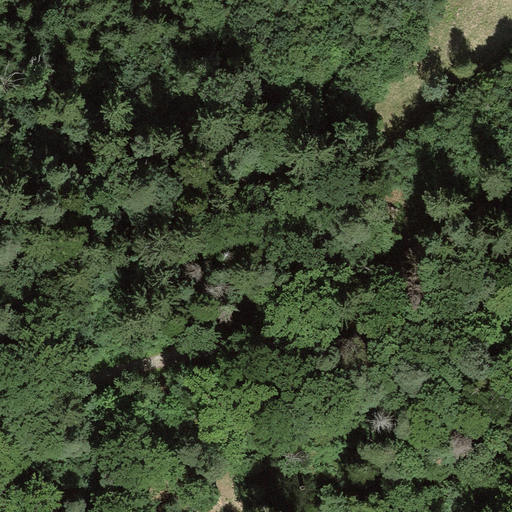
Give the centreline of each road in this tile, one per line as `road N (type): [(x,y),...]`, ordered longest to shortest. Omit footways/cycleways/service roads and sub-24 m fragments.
road 1 (track): [(511,308),(426,325),(305,334),(132,371),(0,412)]
road 2 (track): [(435,511),(342,478),(289,471),(64,485),(0,479)]
